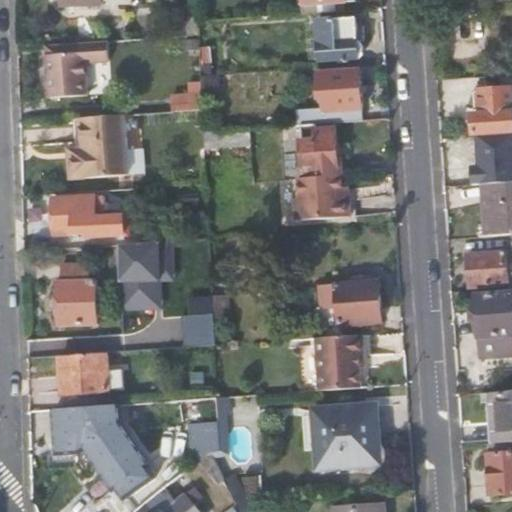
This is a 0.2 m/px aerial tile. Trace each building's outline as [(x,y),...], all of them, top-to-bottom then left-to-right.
[(361,58),(357,19),(316,22),(319,61),(361,58)] [(188,22),(189,37),(200,37),(200,22),(199,21),(188,22)] [(189,48),(201,48),(200,37),(189,37),(189,48)] [(48,55),(49,76),(50,99),(86,96),(86,63),(109,61),(109,43),(63,45),(63,54),(48,55)] [(47,46),(48,55),(63,54),(63,45),(47,46)] [(213,53),(201,53),(202,77),(214,76),(213,53)] [(297,111),(298,128),(301,127),(337,125),(363,123),(360,67),(321,70),(324,109),(297,111)] [(203,99),(222,99),(220,76),(214,76),(202,77),(203,95),(203,99)] [(511,87),(480,89),(482,114),(474,115),(475,135),(478,135),(511,132),(511,87)] [(170,96),(170,113),(204,111),(203,99),(203,95),(170,96)] [(79,118),(80,147),(81,161),(67,161),(68,179),(127,176),(124,134),(139,133),(138,115),(79,118)] [(337,125),(301,127),(305,179),(299,179),(301,199),(296,205),(296,218),(302,223),(351,220),(350,202),(345,202),(344,190),(343,176),(340,177),(338,151),(337,125)] [(252,130),(205,133),(206,150),(253,147),(252,130)] [(511,132),(478,135),(479,157),(482,157),(482,168),(473,168),(474,186),(484,185),(511,183),(511,132)] [(66,148),(67,161),(81,161),(80,147),(66,148)] [(511,183),(484,185),(488,238),(510,236),(511,235),(511,183)] [(128,237),(127,215),(98,216),(97,195),(54,198),(56,237),(87,235),(88,240),(128,237)] [(173,243),(121,246),(122,310),(155,309),(154,274),(174,273),(173,243)] [(510,286),(508,252),(468,255),(471,289),(510,286)] [(62,264),(62,283),(91,281),(91,263),(62,264)] [(174,281),(174,273),(154,274),(155,309),(162,309),(162,281),(174,281)] [(97,281),(91,281),(62,283),(59,283),(60,327),(99,325),(97,281)] [(381,282),(321,286),(322,308),(339,307),(340,327),(384,325),(381,282)] [(511,359),(511,292),(477,295),(480,340),(482,340),(483,361),(511,359)] [(230,297),(215,297),(216,319),(231,318),(230,297)] [(318,340),(322,393),(362,390),(360,364),(360,358),(365,358),(364,337),(318,340)] [(111,393),(108,354),(60,357),(63,397),(111,393)] [(191,373),(192,387),(206,387),(205,373),(191,373)] [(511,392),(492,394),(495,445),(511,443),(511,392)] [(87,449),(121,426),(120,406),(55,411),(58,455),(80,454),(87,449)] [(315,410),(316,421),(318,452),(319,470),(382,466),(380,437),(378,406),(315,410)] [(307,452),(318,452),(316,421),(305,421),(307,452)] [(147,467),(148,465),(121,426),(87,449),(114,489),(115,488),(125,501),(126,500),(133,511),(136,511),(162,491),(154,480),(155,479),(147,467)] [(210,451),(199,461),(219,485),(225,481),(210,451)] [(511,453),(489,456),(492,496),(511,494),(511,453)] [(236,501),(245,495),(236,476),(226,482),(226,483),(236,501)] [(177,501),(167,487),(162,491),(136,511),(199,511),(194,505),(202,498),(194,487),(177,501)] [(245,511),(250,503),(245,495),(236,501),(237,503),(239,506),(242,511),(245,511)]
